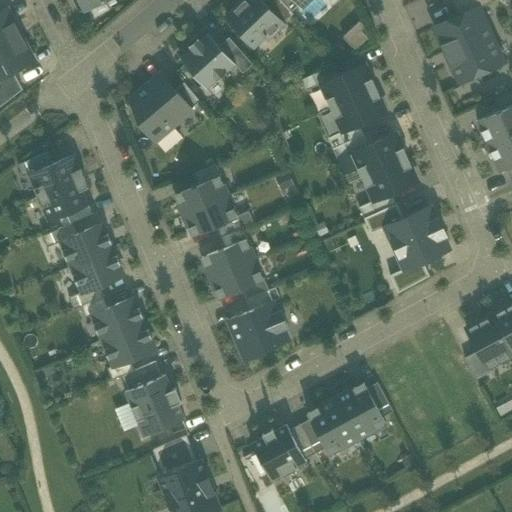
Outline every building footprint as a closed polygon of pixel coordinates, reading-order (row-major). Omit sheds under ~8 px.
[(77,0),(83,12),(106,0),(77,0)] [(260,0),(243,0),(246,3),(238,11),(235,8),(226,16),(254,45),(264,35),(267,38),(283,23),(260,0)] [(243,0),(235,8),(238,11),(246,3),(243,0)] [(291,11),(280,0),(260,0),(283,23),(293,13),(291,11)] [(300,3),(296,0),(280,0),(291,11),(300,3)] [(451,0),(458,14),(478,6),(478,7),(492,1),(491,0),(451,0)] [(458,14),(434,25),(460,82),(503,62),(478,7),(478,6),(458,14)] [(0,46),(21,35),(7,8),(0,12),(0,46)] [(197,38),(198,38),(191,44),(189,45),(191,47),(180,57),(201,81),(208,89),(218,80),(236,64),(237,63),(220,45),(209,32),(201,39),(199,37),(197,38)] [(34,60),(21,35),(0,46),(0,78),(13,71),(34,60)] [(229,36),(220,45),(237,63),(236,64),(243,72),(253,64),(229,36)] [(321,84),(332,107),(376,87),(365,64),(338,76),(321,84)] [(333,65),(302,79),(307,90),(321,84),(338,76),(333,65)] [(0,106),(23,89),(13,71),(0,78),(0,106)] [(192,110),(192,109),(175,89),(161,73),(131,99),(141,122),(156,140),(192,110)] [(185,82),(175,89),(192,109),(201,101),(185,82)] [(376,87),(332,107),(343,131),(359,123),(386,111),(376,87)] [(511,91),(495,99),(500,110),(511,104),(511,91)] [(477,120),(489,146),(511,135),(511,104),(500,110),(477,120)] [(328,137),(333,148),(364,134),(359,123),(343,131),(328,137)] [(353,153),(363,176),(407,157),(396,133),(369,145),(353,153)] [(364,134),(333,148),(338,159),(353,153),(369,145),(364,134)] [(511,135),(489,146),(501,172),(507,168),(511,166),(511,135)] [(24,176),(31,173),(53,163),(48,151),(19,164),(24,176)] [(73,155),(53,163),(31,173),(37,187),(35,187),(39,197),(85,177),(81,168),(79,168),(73,155)] [(407,157),(363,176),(373,200),(391,192),(418,180),(407,157)] [(193,174),(197,185),(219,176),(220,176),(221,176),(216,164),(193,174)] [(175,194),(184,214),(228,196),(220,176),(219,176),(197,185),(175,194)] [(85,177),(39,197),(43,206),(45,205),(50,219),(59,215),(89,203),(93,201),(87,187),(89,186),(85,177)] [(391,192),(359,207),(364,218),(396,203),(391,192)] [(236,216),(228,196),(184,214),(193,235),(214,226),(237,216),(236,216)] [(364,218),(371,233),(385,227),(385,225),(403,217),(397,202),(396,203),(364,218)] [(89,203),(59,215),(63,226),(94,213),(89,203)] [(403,217),(385,225),(385,227),(404,268),(405,269),(423,261),(449,249),(442,236),(446,234),(439,217),(435,219),(429,205),(403,217)] [(248,211),(236,216),(237,216),(214,226),(219,237),(242,227),(253,222),(248,211)] [(48,247),(62,241),(62,240),(78,233),(74,222),(43,235),(48,247)] [(102,223),(78,233),(62,240),(62,241),(65,248),(63,249),(67,260),(69,259),(72,266),(113,249),(111,243),(113,242),(108,233),(106,233),(102,223)] [(246,238),(246,239),(247,238),(242,227),(219,237),(224,248),(246,238)] [(202,257),(210,277),(255,259),(246,239),(246,238),(224,248),(202,257)] [(113,249),(72,266),(76,273),(74,274),(78,285),(80,284),(83,291),(83,292),(100,285),(124,275),(120,264),(122,264),(117,254),(115,255),(113,249)] [(263,279),(255,259),(210,277),(219,298),(241,288),(263,279)] [(404,268),(390,275),(398,292),(430,275),(423,261),(405,269),(404,268)] [(264,278),(263,279),(241,288),(246,299),(269,290),(264,278)] [(83,292),(83,291),(69,297),(74,308),(82,305),(105,296),(100,285),(83,292)] [(250,310),(273,301),(280,298),(275,287),(269,290),(246,299),(250,310)] [(105,296),(82,305),(86,317),(93,314),(109,307),(105,296)] [(133,297),(109,307),(93,314),(96,322),(94,323),(99,333),(101,332),(104,340),(144,323),(142,317),(144,316),(140,306),(138,307),(133,297)] [(250,310),(228,320),(245,360),(263,352),(262,351),(277,344),(277,343),(288,338),(284,327),(287,326),(281,311),(278,313),(273,301),(250,310)] [(511,302),(491,314),(511,353),(511,302)] [(511,354),(511,353),(491,314),(466,327),(478,350),(488,368),(489,367),(511,354)] [(144,323),(104,340),(107,347),(105,348),(109,358),(111,357),(114,365),(115,365),(131,358),(155,348),(151,338),(153,337),(149,327),(147,328),(144,323)] [(488,368),(478,350),(464,358),(476,379),(491,371),(489,367),(488,368)] [(115,365),(114,365),(108,368),(113,379),(123,375),(136,370),(131,358),(115,365)] [(156,361),(136,370),(123,375),(129,390),(162,376),(156,361)] [(162,376),(129,390),(125,391),(144,436),(185,418),(179,403),(182,402),(176,388),(173,389),(166,374),(162,376)] [(364,382),(355,387),(358,391),(366,387),(364,382)] [(367,388),(382,417),(393,411),(377,382),(367,388)] [(367,388),(366,387),(358,391),(355,387),(336,397),(358,438),(386,423),(382,417),(367,388)] [(336,397),(316,408),(318,413),(310,417),(310,418),(326,447),(329,453),(358,438),(336,397)] [(307,413),(310,417),(318,413),(316,408),(307,413)] [(300,424),(315,453),(326,447),(310,418),(300,424)] [(305,459),(289,429),(286,424),(274,431),(272,428),(262,434),(263,437),(251,443),(271,480),(282,474),(283,476),(297,469),(296,467),(306,461),(305,459)] [(289,429),(305,459),(315,453),(300,424),(289,429)] [(153,448),(163,473),(196,460),(186,435),(153,448)] [(163,473),(158,475),(172,511),(209,511),(220,508),(201,458),(196,460),(163,473)]
